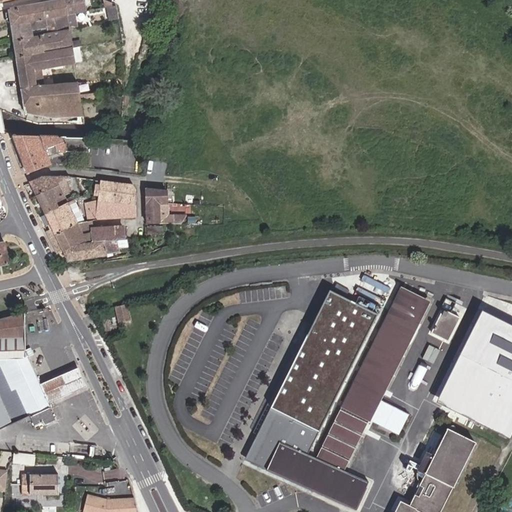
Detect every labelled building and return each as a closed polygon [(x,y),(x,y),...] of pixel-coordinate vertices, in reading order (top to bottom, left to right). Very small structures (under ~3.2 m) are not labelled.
[(70,43),(66,14),(63,0),(62,0),(9,10),(23,104),(80,102),(77,82),(37,86),(34,72),(74,65),(72,48),(80,46),(79,41),(70,43)] [(63,0),(66,14),(86,11),(83,0),(63,0)] [(115,6),(106,8),(108,21),(117,19),(115,6)] [(80,102),(23,104),(24,114),(39,117),(81,117),(80,102)] [(74,136),(14,136),(11,137),(27,175),(51,165),(48,156),(51,155),(50,151),(59,149),(60,151),(89,151),(89,137),(74,136)] [(31,182),(37,195),(70,181),(69,178),(42,178),(31,182)] [(72,185),(70,181),(37,195),(46,212),(68,203),(64,196),(71,193),(68,187),(72,185)] [(98,217),(136,217),(136,189),(133,184),(100,181),(96,181),(95,194),(99,195),(99,200),(88,209),(89,221),(98,217)] [(147,188),(146,224),(159,224),(159,202),(167,202),(168,191),(147,188)] [(68,203),(46,212),(53,227),(46,230),(55,248),(62,245),(64,249),(115,239),(122,238),(122,226),(92,226),(93,232),(83,235),(81,230),(70,207),(73,205),(72,201),(68,203)] [(92,226),(81,230),(83,235),(93,232),(92,226)] [(147,226),(147,234),(160,235),(160,226),(147,226)] [(115,239),(64,249),(68,258),(105,254),(104,249),(113,248),(113,252),(118,252),(118,248),(128,247),(128,239),(124,239),(115,241),(115,239)] [(374,312),(325,288),(260,425),(309,449),(374,312)] [(280,442),(268,466),(354,507),(365,484),(341,472),(424,300),(400,289),(315,460),(280,442)] [(124,317),(121,300),(108,303),(112,320),(124,317)] [(428,331),(448,341),(460,317),(441,307),(428,331)] [(48,418),(43,409),(46,407),(22,351),(21,313),(0,319),(0,420),(17,413),(20,419),(24,417),(27,422),(35,419),(38,422),(48,418)] [(454,409),(474,419),(508,350),(488,340),(454,409)] [(423,360),(434,364),(439,348),(428,345),(423,360)] [(41,384),(50,403),(87,386),(79,368),(59,377),(41,384)] [(511,382),(490,426),(511,436),(511,382)] [(420,509),(415,508),(404,503),(399,511),(450,511),(484,444),(457,431),(442,459),(433,456),(425,473),(431,476),(436,478),(420,509)] [(104,447),(72,442),(71,457),(104,459),(104,447)] [(19,476),(19,492),(29,491),(29,496),(54,495),(54,474),(19,476)] [(436,478),(431,476),(415,508),(420,509),(436,478)] [(136,511),(136,510),(135,501),(134,499),(107,500),(87,496),(83,511),(136,511)]
